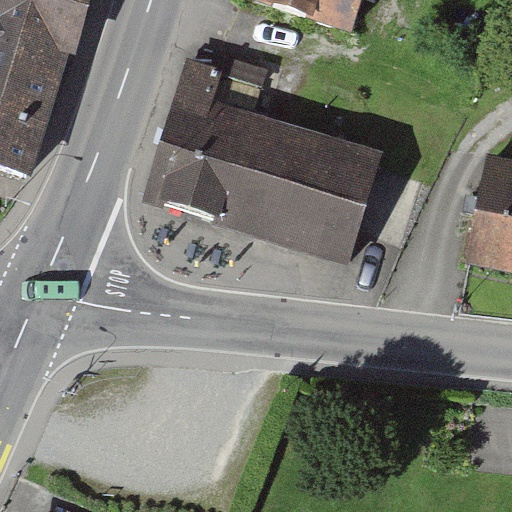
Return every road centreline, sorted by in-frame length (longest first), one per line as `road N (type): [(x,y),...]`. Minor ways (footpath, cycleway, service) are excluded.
road 1 (tertiary): [(511,354),(82,305),(33,310)]
road 2 (secondary): [(33,310),(152,0)]
